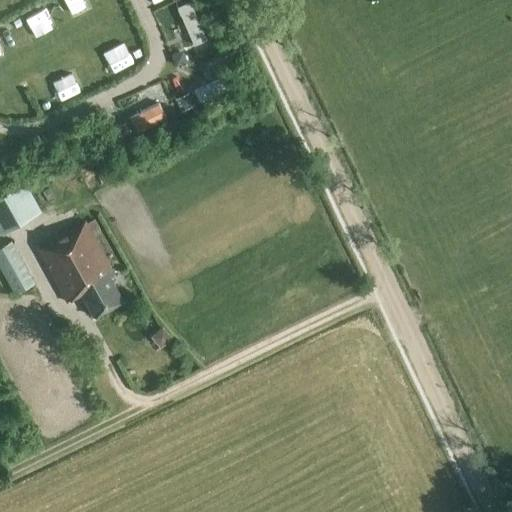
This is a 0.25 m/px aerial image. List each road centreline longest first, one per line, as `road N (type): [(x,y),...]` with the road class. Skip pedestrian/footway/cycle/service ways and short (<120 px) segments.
road 1 (unclassified): [(490,511),(249,0)]
road 2 (track): [(0,477),(387,288)]
